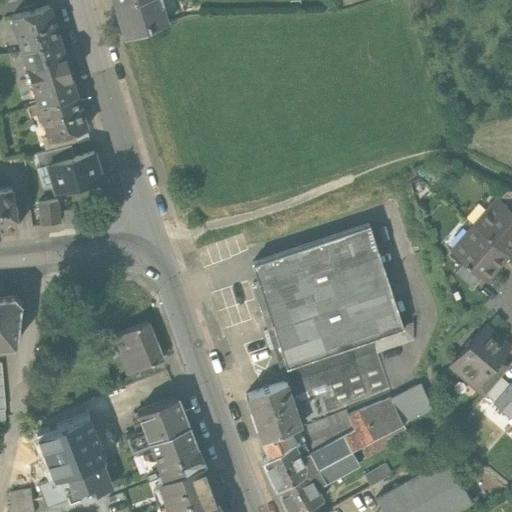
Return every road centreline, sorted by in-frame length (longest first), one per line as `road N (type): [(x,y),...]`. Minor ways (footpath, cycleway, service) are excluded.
road 1 (tertiary): [(255,511),(155,240)]
road 2 (tertiary): [(155,240),(83,0)]
road 3 (residential): [(36,259),(0,479)]
road 4 (tertiary): [(36,259),(155,240)]
